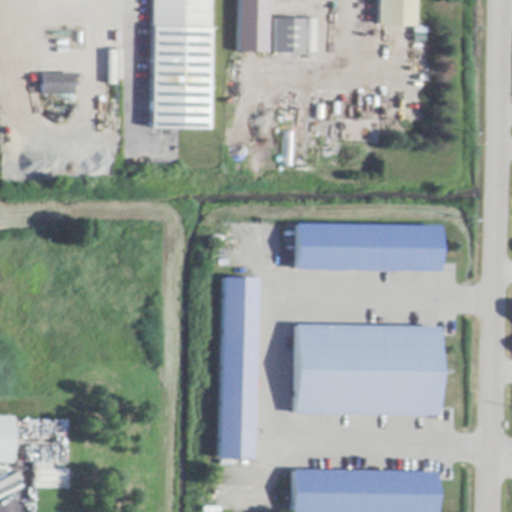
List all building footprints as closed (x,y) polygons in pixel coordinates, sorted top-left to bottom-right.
[(208,0),(206,131),(176,130),(149,129),(151,0),(208,0)] [(265,0),(264,54),(236,53),(237,0),(265,0)] [(412,0),(412,27),(375,26),(375,0),(412,0)] [(301,20),(300,55),(272,54),(273,19),(301,20)] [(73,75),(73,96),(40,96),(40,75),(73,75)] [(312,97),(311,166),(298,166),(298,97),(312,97)] [(436,264),(436,273),(292,271),(293,225),(437,227),(436,264)] [(254,280),(249,460),(215,459),(219,279),(254,280)] [(435,338),(434,410),(434,418),(290,415),(291,326),(435,328),(435,338)] [(9,421),(7,464),(0,464),(0,417),(9,418),(9,421)] [(433,482),(432,511),(288,511),(289,471),(433,474),(433,482)]
